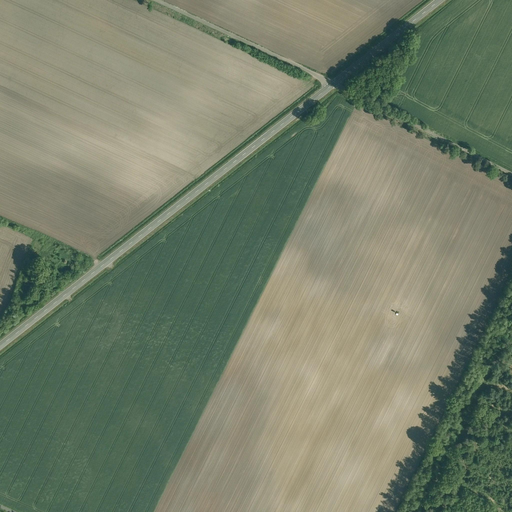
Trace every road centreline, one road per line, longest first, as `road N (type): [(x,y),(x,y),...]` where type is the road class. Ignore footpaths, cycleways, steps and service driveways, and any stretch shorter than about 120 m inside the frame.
road 1 (primary): [(0,345),(332,83)]
road 2 (residential): [(145,0),(332,83)]
road 3 (unclassified): [(332,83),(511,172)]
road 4 (primary): [(332,83),(438,0)]
